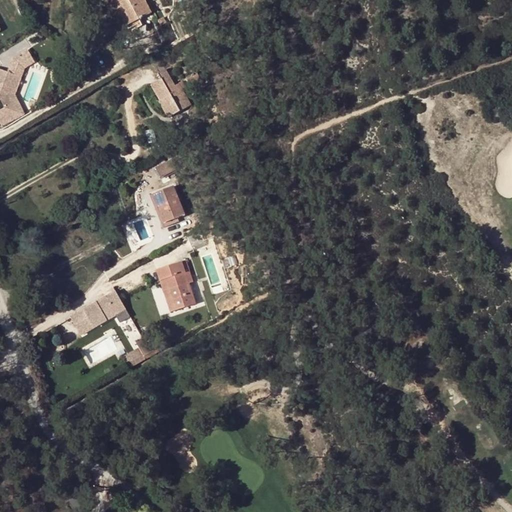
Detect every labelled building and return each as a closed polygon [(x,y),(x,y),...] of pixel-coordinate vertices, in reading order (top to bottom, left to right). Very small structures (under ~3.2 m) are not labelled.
[(138,19),(150,12),(143,0),(112,0),(114,3),(115,3),(119,1),(133,27),(134,29),(141,24),(138,19)] [(119,1),(115,3),(129,29),(133,27),(119,1)] [(163,17),(157,20),(160,26),(166,23),(163,17)] [(12,58),(9,70),(21,74),(23,68),(34,62),(26,49),(12,58)] [(0,123),(0,124),(19,115),(13,103),(18,100),(14,93),(21,74),(9,70),(8,72),(0,69),(0,100),(4,108),(0,109),(0,123)] [(187,108),(175,87),(165,70),(157,74),(160,80),(151,85),(160,101),(162,100),(172,117),(187,108)] [(196,72),(186,78),(188,82),(199,76),(196,72)] [(178,85),(175,87),(187,108),(191,105),(181,90),(178,85)] [(18,100),(13,103),(19,115),(23,112),(18,100)] [(162,100),(160,101),(169,118),(172,117),(162,100)] [(153,129),(145,131),(148,143),(156,141),(153,129)] [(175,168),(171,160),(155,168),(160,177),(175,168)] [(177,218),(184,215),(173,186),(153,194),(165,223),(177,218)] [(165,223),(153,194),(150,195),(163,229),(179,222),(177,218),(165,223)] [(181,262),(157,270),(160,281),(165,279),(175,311),(195,304),(188,283),(192,282),(189,271),(185,272),(181,262)] [(165,279),(160,281),(170,312),(175,311),(165,279)] [(83,336),(117,317),(120,322),(133,315),(118,289),(71,316),(83,336)] [(145,359),(158,351),(156,347),(150,337),(149,335),(136,343),(139,348),(145,359)] [(129,368),(145,359),(139,348),(123,357),(126,363),(129,368)]
